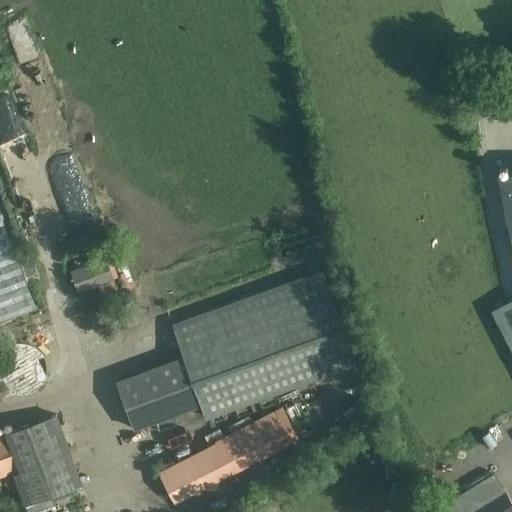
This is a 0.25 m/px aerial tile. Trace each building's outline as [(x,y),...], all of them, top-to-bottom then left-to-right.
[(511,119),(493,125),(496,136),(511,131),(511,119)] [(511,171),(498,175),(511,237),(511,171)] [(0,322),(37,308),(0,212),(0,322)] [(110,290),(106,280),(114,277),(107,258),(72,271),(80,290),(100,283),(103,292),(110,290)] [(328,280),(172,326),(206,426),(357,373),(328,280)] [(511,299),(491,310),(511,349),(511,299)] [(117,380),(134,428),(197,406),(181,359),(117,380)] [(210,447),(160,472),(176,502),(299,439),(283,407),(235,432),(236,433),(225,439),(210,447)] [(56,414),(5,433),(19,472),(13,474),(24,506),(27,505),(52,495),(54,495),(71,489),(82,485),(56,414)] [(4,432),(0,433),(0,476),(10,473),(18,470),(4,432)] [(511,511),(511,504),(503,491),(468,511),(511,511)]
